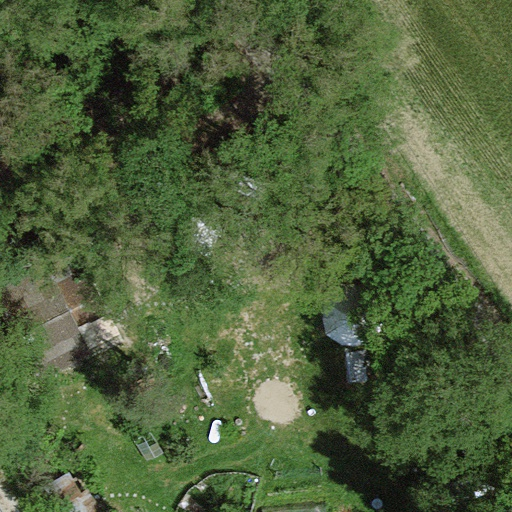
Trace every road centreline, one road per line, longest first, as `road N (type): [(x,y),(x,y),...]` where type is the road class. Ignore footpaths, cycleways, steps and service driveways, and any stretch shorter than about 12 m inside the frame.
road 1 (unclassified): [(511,376),(228,0)]
road 2 (track): [(299,90),(0,226)]
